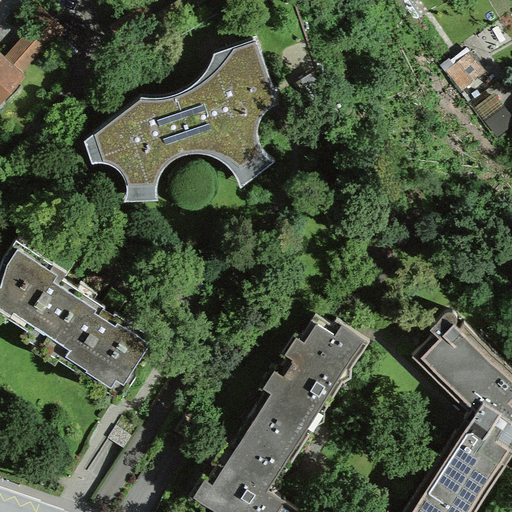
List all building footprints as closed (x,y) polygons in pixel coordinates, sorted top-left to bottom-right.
[(52,41),(53,40),(52,39),(62,28),(63,29),(64,28),(36,3),(35,4),(39,7),(29,18),(25,15),(24,16),(36,27),(10,55),(9,54),(3,60),(0,56),(0,98),(22,74),(21,73),(19,75),(17,72),(22,67),(21,65),(47,36),(52,41)] [(135,60),(165,43),(151,18),(119,36),(120,37),(121,36),(123,41),(135,60)] [(144,88),(84,130),(93,156),(109,156),(124,164),(130,179),(127,194),(160,193),(160,178),(167,161),(183,149),(203,146),(221,151),(235,165),(245,181),(260,168),(278,153),(268,144),(262,133),(262,117),(269,104),(282,95),(259,32),(218,46),(213,57),(202,71),(185,84),(162,90),(144,88)] [(2,256),(0,264),(0,308),(27,326),(29,327),(62,274),(65,276),(78,255),(68,248),(62,244),(53,259),(16,235),(2,256)] [(27,326),(23,332),(121,396),(159,337),(118,310),(127,296),(116,288),(112,285),(102,300),(65,276),(62,274),(29,327),(27,326)] [(429,335),(419,335),(419,344),(421,344),(412,352),(436,375),(469,407),(458,424),(400,511),(472,511),(511,450),(511,364),(464,319),(459,324),(455,321),(456,319),(457,318),(457,315),(457,313),(457,312),(456,311),(455,310),(453,308),(451,308),(450,308),(448,308),(446,309),(444,310),(431,324),(435,329),(429,335)] [(333,320),(316,309),(252,407),(270,419),(267,424),(299,445),(316,419),(324,415),(324,406),(329,399),(343,377),(351,373),(352,364),(374,329),(354,316),(350,322),(337,314),(333,320)] [(220,510),(218,511),(299,511),(302,508),(285,497),(286,494),(273,486),(281,481),(282,473),(287,464),(299,445),(267,424),(270,419),(252,407),(209,474),(215,478),(202,498),(220,510)] [(124,446),(138,424),(122,414),(108,436),(124,446)]
